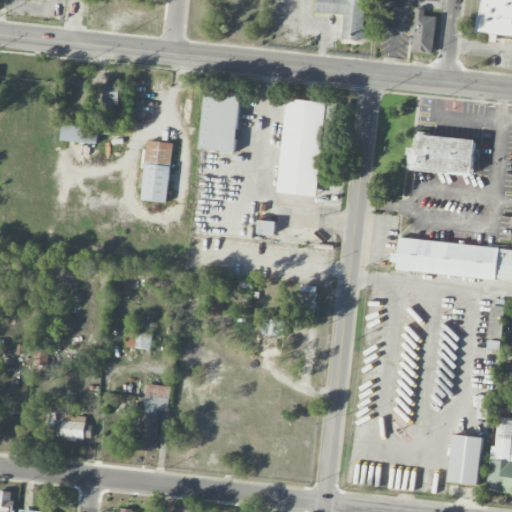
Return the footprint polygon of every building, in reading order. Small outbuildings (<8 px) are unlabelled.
[(316,0),(316,13),(344,15),(342,39),(364,41),(366,0),(316,0)] [(511,0),(480,0),(478,34),(511,36),(511,0)] [(412,53),(434,54),(436,17),(424,16),(425,9),(415,9),(412,53)] [(103,105),(118,106),(120,86),(105,85),(103,105)] [(201,150),(236,153),(241,93),(205,90),(201,150)] [(278,193),(322,197),(331,103),(287,99),(278,193)] [(98,143),(98,126),(62,126),(61,142),(98,143)] [(473,175),(475,139),(418,135),(417,148),(408,148),(407,170),(473,175)] [(146,163),(172,165),(174,143),(148,141),(146,163)] [(167,203),(172,167),(147,163),(141,200),(167,203)] [(276,222),(259,220),(257,234),(275,235),(276,222)] [(511,249),(399,238),(398,254),(392,253),(391,262),(397,262),(396,270),(511,281),(511,249)] [(318,287),(299,285),(296,318),(315,319),(318,287)] [(488,338),(503,339),(504,307),(489,306),(488,338)] [(125,347),(150,350),(152,335),(127,332),(125,347)] [(140,450),(156,451),(159,411),(169,411),(171,386),(145,384),(140,450)] [(489,420),(492,396),(480,395),(477,418),(489,420)] [(92,440),(92,425),(85,425),(86,416),(62,416),(61,439),(92,440)] [(489,491),(511,493),(511,418),(496,417),(489,491)] [(478,485),(484,438),(454,434),(448,482),(478,485)] [(0,511),(10,511),(11,511),(13,492),(0,490),(0,511)]
